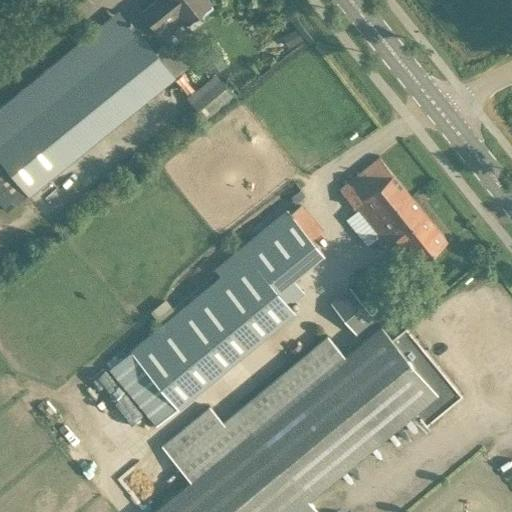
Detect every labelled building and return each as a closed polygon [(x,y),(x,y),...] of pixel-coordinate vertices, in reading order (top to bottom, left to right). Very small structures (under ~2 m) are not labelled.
[(155,0),(142,11),(164,38),(196,12),(199,15),(211,5),(208,2),(209,1),(208,0),(155,0)] [(0,203),(6,211),(186,65),(167,40),(154,51),(130,21),(127,23),(118,11),(0,106),(0,203)] [(295,28),(282,36),(288,47),(302,40),(295,28)] [(191,101),(205,119),(234,95),(220,78),(191,101)] [(378,241),(379,242),(398,227),(397,227),(411,216),(413,218),(417,215),(419,217),(423,213),(379,157),(363,169),(339,189),(380,240),(378,241)] [(108,366),(156,424),(295,311),(278,291),(324,254),(287,208),(212,269),(218,276),(108,366)] [(379,242),(404,273),(445,241),(423,213),(419,217),(417,215),(413,218),(411,216),(397,227),(398,227),(379,242)] [(331,301),(357,334),(376,318),(350,286),(331,301)] [(414,410),(425,423),(462,394),(405,325),(391,337),(381,325),(344,355),(327,335),(223,421),(209,405),(162,444),(190,479),(150,511),(317,511),(307,499),(414,410)]
